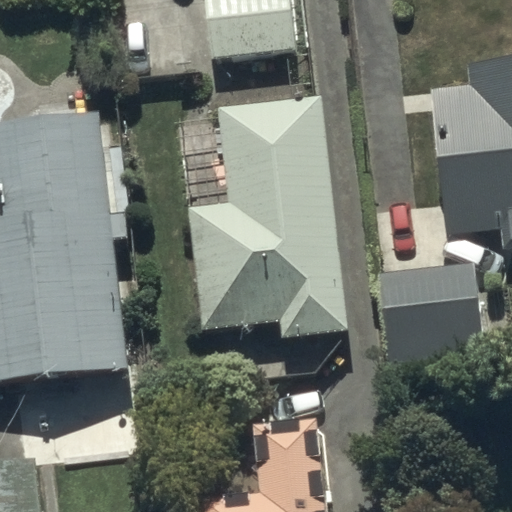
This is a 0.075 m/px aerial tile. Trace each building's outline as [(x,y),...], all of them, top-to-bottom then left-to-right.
[(287,0),(209,0),(202,1),(211,76),(295,68),(287,0)] [(472,90),(435,94),(450,240),(504,234),(507,256),(511,255),(511,64),(470,68),(472,90)] [(220,123),(229,220),(190,224),(203,345),(280,337),(282,356),(348,349),(323,114),(220,123)] [(0,401),(125,388),(99,135),(0,145),(0,401)] [(381,291),(388,374),(389,381),(483,373),(475,283),(381,291)] [(333,511),(333,483),(322,483),(321,442),(258,443),(259,511),(333,511)] [(38,511),(36,473),(0,475),(0,511),(38,511)]
